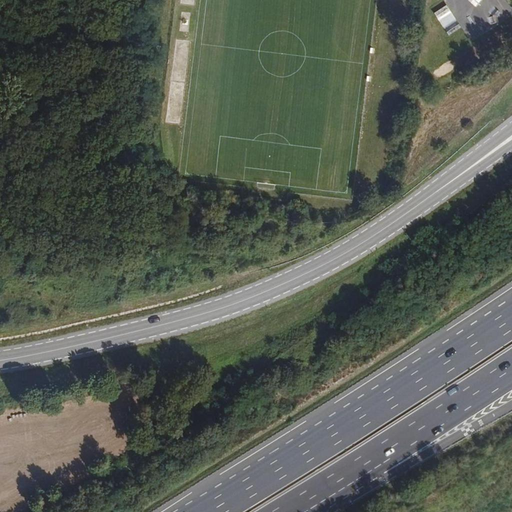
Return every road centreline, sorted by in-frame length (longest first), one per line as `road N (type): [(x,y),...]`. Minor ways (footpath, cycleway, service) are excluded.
road 1 (primary): [(0,362),(264,292),(320,266),(511,135)]
road 2 (motorway): [(511,318),(207,511)]
road 3 (motorway): [(286,511),(511,369)]
